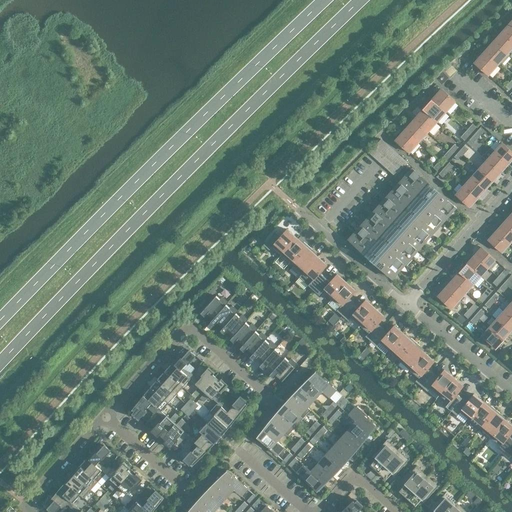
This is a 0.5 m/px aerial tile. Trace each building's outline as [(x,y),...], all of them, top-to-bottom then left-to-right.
[(511,22),(505,29),(506,30),(504,33),(502,31),(502,32),(511,41),(511,22)] [(511,53),(511,41),(502,32),(495,39),(497,40),(494,43),(493,42),(509,57),(509,56),(507,55),(510,52),(511,53)] [(509,57),(493,42),(486,49),(487,51),(485,53),(498,65),(500,62),(503,64),(509,57)] [(498,65),(485,53),(482,56),(481,55),(474,63),(488,75),(498,65)] [(455,101),(441,89),(435,96),(436,98),(434,100),(433,99),(432,99),(446,112),(455,101)] [(446,112),(432,99),(426,107),(427,108),(425,110),(423,109),(423,110),(437,122),(446,112)] [(437,122),(423,110),(417,117),(418,118),(415,120),(414,119),(414,120),(428,132),(437,122)] [(428,132),(414,120),(407,127),(408,128),(406,131),(419,142),(428,132)] [(470,134),(477,127),(473,124),(467,130),(470,134)] [(478,138),(484,132),(479,128),(474,134),(478,138)] [(464,140),(470,134),(467,130),(461,137),(464,140)] [(419,142),(406,131),(403,134),(402,133),(395,140),(409,153),(419,142)] [(473,144),(478,138),(474,134),(469,140),(473,144)] [(381,139),(369,152),(395,176),(407,163),(381,139)] [(511,152),(502,143),(494,152),(508,164),(511,160),(511,152)] [(452,154),(458,147),(454,144),(448,151),(452,154)] [(463,155),(468,149),(464,145),(459,151),(463,155)] [(446,161),(452,154),(448,151),(442,157),(446,161)] [(458,161),(463,155),(459,151),(454,157),(458,161)] [(508,164),(494,152),(486,160),(500,173),(508,164)] [(500,173),(486,160),(479,169),(493,181),(500,173)] [(439,161),(433,167),(437,171),(443,164),(439,161)] [(448,172),(453,166),(449,162),(444,168),(448,172)] [(443,178),(448,172),(444,168),(439,174),(443,178)] [(455,205),(415,169),(350,241),(390,277),(455,205)] [(493,181),(479,169),(471,177),(469,175),(469,176),(485,190),(493,181)] [(485,190),(469,176),(463,183),(465,185),(464,186),(478,198),(485,190)] [(478,198),(464,186),(456,195),(470,207),(478,198)] [(511,217),(510,216),(503,224),(511,231),(511,217)] [(511,241),(511,231),(503,224),(495,232),(509,244),(511,241)] [(273,247),(281,255),(297,238),(287,229),(280,237),(275,232),(263,245),(269,250),(273,247)] [(509,244),(495,232),(488,240),(502,253),(509,244)] [(303,243),(297,238),(281,255),(292,264),(308,246),(304,242),(303,243)] [(308,246),(292,264),(303,274),(318,256),(312,251),(313,250),(308,246)] [(481,247),(474,256),(490,270),(496,263),(494,261),(495,260),(481,247)] [(314,290),(325,277),(320,272),(327,265),(318,256),(303,274),(299,277),(314,290)] [(490,270),(474,256),(467,264),(481,276),(488,268),(490,270)] [(481,276),(467,264),(459,272),(474,284),(481,276)] [(502,281),(507,275),(503,271),(498,277),(502,281)] [(474,284),(459,272),(452,280),(466,292),(474,284)] [(330,282),(325,277),(314,290),(319,295),(323,292),(331,299),(346,282),(337,274),(330,282)] [(497,286),(502,281),(498,277),(493,283),(497,286)] [(466,292),(452,280),(445,288),(461,302),(459,300),(466,292)] [(346,282),(331,299),(340,307),(337,311),(342,316),(354,303),(349,298),(356,291),(346,282)] [(503,292),(508,286),(504,283),(499,288),(503,292)] [(487,297),(492,291),(488,287),(483,293),(487,297)] [(461,302),(445,288),(438,296),(452,309),(453,307),(455,309),(461,302)] [(482,302),(487,297),(483,293),(478,299),(482,302)] [(494,303),(499,297),(495,293),(490,299),(494,303)] [(216,296),(201,313),(205,316),(207,313),(213,319),(214,319),(226,305),(228,302),(222,296),(220,299),(216,296)] [(489,308),(494,303),(490,299),(485,305),(489,308)] [(359,307),(354,303),(342,316),(348,321),(351,317),(360,325),(375,308),(366,300),(359,307)] [(473,313),(478,307),(474,303),(469,309),(473,313)] [(214,319),(213,319),(211,321),(214,325),(217,322),(223,328),(236,314),(236,313),(238,311),(232,305),(230,308),(226,305),(214,319)] [(375,308),(360,325),(368,333),(365,336),(371,341),(383,328),(378,324),(384,316),(375,308)] [(468,319),(473,313),(469,309),(464,315),(468,319)] [(479,319),(485,313),(480,309),(475,315),(479,319)] [(511,318),(504,311),(496,319),(510,332),(511,330),(511,318)] [(223,328),(221,330),(224,334),(227,331),(233,336),(233,337),(246,323),(246,322),(248,320),(242,314),(239,317),(236,314),(223,328)] [(474,324),(479,319),(475,315),(470,321),(474,324)] [(496,319),(489,327),(503,340),(510,332),(496,319)] [(233,337),(233,336),(230,339),(234,343),(237,340),(243,345),(256,331),(258,328),(252,323),(249,325),(246,323),(233,337)] [(388,333),(383,328),(371,341),(377,346),(380,343),(388,351),(404,333),(394,325),(388,333)] [(489,327),(479,338),(489,346),(491,344),(496,348),(503,340),(489,327)] [(243,345),(240,348),(244,351),(246,349),(253,354),(266,340),(265,340),(268,337),(261,332),(259,334),(256,331),(243,345)] [(410,339),(404,333),(388,351),(399,360),(415,342),(411,338),(410,339)] [(253,354),(250,357),(254,360),(256,357),(262,363),(263,363),(276,349),(275,349),(278,346),(271,341),(269,343),(266,340),(253,354)] [(415,342),(399,360),(410,370),(425,353),(419,347),(420,346),(415,342)] [(263,363),(262,363),(260,366),(264,369),(266,366),(272,372),(285,358),(285,357),(284,358),(278,353),(279,352),(276,349),(263,363)] [(185,350),(172,363),(188,377),(191,373),(183,369),(187,363),(188,364),(196,356),(189,350),(188,352),(185,350)] [(425,353),(410,370),(418,378),(415,381),(421,386),(433,373),(428,369),(434,361),(425,353)] [(272,372),(270,374),(273,378),(276,375),(283,381),(298,364),(291,358),(289,361),(285,358),(272,372)] [(188,377),(172,363),(167,368),(169,369),(167,371),(165,370),(165,371),(183,387),(190,379),(188,377)] [(202,376),(197,382),(191,373),(188,377),(190,379),(195,383),(195,384),(198,387),(202,391),(215,377),(213,375),(215,373),(208,367),(201,376),(202,376)] [(438,377),(433,373),(421,386),(427,391),(430,388),(439,395),(454,378),(444,370),(438,377)] [(183,387),(165,371),(160,376),(161,377),(159,379),(158,378),(158,379),(176,395),(183,387)] [(308,378),(322,390),(322,391),(329,397),(336,389),(337,388),(324,377),(322,379),(320,376),(320,375),(315,371),(308,378)] [(322,390),(308,378),(301,386),(300,386),(314,399),(322,391),(322,390)] [(454,378),(439,395),(448,403),(445,406),(451,411),(462,398),(457,393),(463,385),(454,378)] [(176,395),(158,379),(153,384),(154,385),(152,388),(151,386),(150,387),(169,403),(176,395)] [(217,379),(205,393),(209,396),(212,399),(213,399),(218,404),(218,403),(220,405),(223,402),(214,397),(219,392),(220,393),(228,384),(221,379),(220,380),(217,379)] [(314,399),(300,386),(300,387),(293,395),(293,394),(292,394),(307,407),(314,399)] [(169,403),(150,387),(146,392),(147,393),(145,396),(144,395),(143,395),(158,408),(165,400),(168,403),(169,403)] [(197,396),(202,391),(198,387),(193,392),(197,396)] [(204,402),(209,396),(205,393),(200,398),(204,402)] [(307,407),(292,394),(292,395),(293,395),(286,403),(285,402),(285,403),(303,419),(299,415),(307,407)] [(468,402),(462,398),(451,411),(457,416),(460,412),(469,420),(472,417),(484,402),(474,394),(468,402)] [(132,413),(139,419),(146,411),(145,410),(150,404),(155,413),(159,409),(158,408),(143,395),(132,409),(134,411),(132,413)] [(234,405),(229,410),(223,402),(220,405),(236,420),(247,405),(245,403),(247,401),(240,396),(233,404),(234,405)] [(346,398),(343,396),(336,403),(339,406),(346,398)] [(349,401),(346,398),(339,406),(342,409),(349,401)] [(189,407),(194,402),(190,399),(186,404),(189,407)] [(198,406),(196,403),(194,402),(189,407),(194,411),(198,406)] [(490,407),(484,402),(472,417),(480,423),(477,426),(480,429),(496,410),(491,406),(490,407)] [(236,420),(220,405),(218,403),(218,404),(210,412),(229,428),(233,423),(232,422),(234,419),(235,420),(236,420)] [(303,419),(285,403),(284,403),(285,403),(278,412),(277,411),(295,427),(303,419)] [(184,413),(189,407),(186,404),(181,410),(184,413)] [(331,404),(326,410),(330,413),(335,408),(331,404)] [(189,417),(194,411),(189,407),(184,413),(189,417)] [(370,417),(363,411),(362,413),(356,408),(349,415),(356,422),(356,421),(370,433),(376,426),(371,421),(371,422),(368,419),(370,417)] [(162,436),(174,422),(170,419),(167,415),(166,416),(159,409),(155,413),(165,418),(160,423),(159,422),(152,431),(158,436),(160,434),(162,436)] [(326,419),(330,413),(326,410),(322,415),(326,419)] [(342,413),(338,410),(333,415),(337,419),(342,413)] [(496,410),(480,429),(491,438),(506,420),(499,415),(501,413),(496,410)] [(295,427),(277,411),(277,412),(270,420),(287,436),(295,427)] [(229,428),(210,412),(214,415),(207,423),(221,436),(226,431),(225,430),(227,427),(228,429),(229,428)] [(170,419),(174,422),(179,417),(175,413),(170,419)] [(332,424),(337,419),(333,415),(328,421),(332,424)] [(181,419),(176,424),(180,428),(185,422),(181,419)] [(287,436),(270,420),(269,420),(270,421),(263,429),(276,441),(277,441),(284,433),(287,436)] [(511,425),(506,420),(491,438),(500,445),(497,449),(503,454),(511,443),(511,438),(509,436),(511,432),(511,425)] [(315,430),(320,425),(316,421),(311,427),(315,430)] [(356,421),(356,422),(349,430),(363,442),(370,433),(356,421)] [(221,436),(207,423),(200,431),(214,444),(219,439),(218,438),(220,435),(221,437),(221,436)] [(177,438),(182,433),(188,442),(192,438),(189,436),(184,431),(180,428),(176,424),(164,438),(166,440),(164,442),(171,448),(178,439),(177,438)] [(310,436),(315,430),(311,427),(306,432),(310,436)] [(326,430),(322,427),(318,432),(322,436),(326,430)] [(276,441),(263,429),(256,437),(261,441),(262,440),(265,443),(263,445),(268,449),(269,448),(277,455),(283,447),(277,441),(276,441)] [(363,442),(349,430),(341,438),(356,451),(355,450),(362,442),(363,443),(363,442)] [(214,444),(200,431),(193,439),(192,439),(207,452),(212,447),(210,446),(213,443),(214,445),(214,444)] [(317,441),(322,436),(318,432),(313,438),(317,441)] [(194,465),(207,452),(192,439),(193,439),(192,438),(188,442),(197,446),(192,451),(191,451),(183,459),(190,465),(192,463),(194,465)] [(301,438),(296,444),(300,447),(305,442),(301,438)] [(356,451),(341,438),(334,447),(347,459),(355,451),(356,451)] [(372,467),(378,472),(398,449),(397,450),(387,440),(388,440),(387,439),(371,457),(372,458),(372,457),(374,459),(370,464),(370,465),(372,463),(374,465),(372,467)] [(511,443),(503,454),(509,459),(511,455),(511,443)] [(295,453),(300,447),(296,444),(291,449),(295,453)] [(311,447),(307,444),(302,449),(306,453),(311,447)] [(100,445),(87,458),(103,472),(106,468),(97,463),(102,458),(103,459),(111,450),(104,445),(103,447),(100,445)] [(347,459),(334,447),(326,455),(340,468),(347,459)] [(301,458),(306,453),(302,449),(297,455),(301,458)] [(398,449),(378,472),(384,477),(386,475),(388,477),(386,479),(391,474),(393,476),(393,477),(410,459),(409,459),(408,459),(398,450),(399,449),(398,449)] [(290,453),(283,460),(286,463),(293,455),(290,453)] [(340,468),(326,455),(318,464),(333,476),(332,476),(340,468)] [(298,460),(295,457),(288,465),(291,468),(298,460)] [(103,472),(87,458),(82,463),(84,464),(82,466),(80,465),(80,466),(98,482),(95,478),(102,471),(105,474),(103,472)] [(117,471),(112,476),(106,468),(103,472),(105,474),(111,478),(110,479),(114,482),(118,485),(130,471),(128,469),(130,468),(123,462),(116,470),(117,471)] [(318,464),(311,472),(325,484),(332,476),(332,477),(333,476),(318,464)] [(98,482),(80,466),(75,471),(76,472),(74,474),(73,473),(72,474),(91,490),(98,482)] [(311,472),(304,466),(297,473),(305,480),(303,481),(309,486),(310,484),(313,486),(312,487),(317,491),(325,484),(311,472)] [(402,493),(408,498),(428,476),(428,475),(427,476),(417,467),(417,466),(400,484),(401,484),(402,483),(404,486),(399,491),(400,491),(402,489),(404,491),(402,493)] [(227,470),(220,476),(234,489),(233,489),(240,495),(247,488),(235,477),(234,478),(231,475),(232,474),(227,470)] [(120,487),(124,491),(127,494),(128,494),(133,498),(135,500),(138,497),(129,492),(134,487),(135,487),(143,479),(136,473),(135,475),(132,473),(120,487)] [(91,490),(72,474),(68,479),(69,480),(67,482),(66,481),(65,482),(84,498),(91,490)] [(213,483),(227,496),(233,489),(234,489),(220,476),(213,483)] [(428,476),(408,498),(413,503),(415,501),(417,503),(415,505),(416,506),(420,500),(423,503),(422,503),(423,504),(439,486),(438,485),(438,486),(427,477),(428,476)] [(84,498),(65,482),(61,487),(62,488),(60,490),(59,489),(59,490),(74,504),(76,506),(77,506),(73,503),(80,495),(83,498),(84,498)] [(113,491),(118,485),(114,482),(109,487),(113,491)] [(206,490),(206,491),(220,504),(227,496),(213,483),(213,484),(207,491),(206,490)] [(124,491),(120,487),(115,493),(119,497),(124,491)] [(49,506),(48,508),(51,511),(55,511),(61,505),(60,505),(65,499),(71,508),(74,504),(59,490),(47,504),(49,506)] [(149,500),(144,505),(138,497),(135,500),(136,501),(137,501),(148,511),(152,511),(162,500),(160,498),(162,496),(155,491),(148,499),(149,500)] [(199,498),(213,511),(220,504),(206,491),(206,492),(200,499),(199,498)] [(104,502),(110,497),(106,493),(101,499),(104,502)] [(431,510),(433,511),(448,511),(457,502),(453,506),(446,499),(446,498),(445,499),(443,497),(444,496),(443,495),(430,510),(430,511),(431,510)] [(114,500),(111,498),(110,497),(104,502),(109,506),(114,500)] [(147,511),(133,498),(125,506),(129,510),(131,511),(147,511)] [(192,506),(198,511),(212,511),(213,511),(199,498),(199,499),(193,506),(192,506)] [(100,508),(104,502),(101,499),(96,504),(100,508)] [(353,500),(340,511),(357,511),(363,506),(357,500),(355,502),(353,500)] [(104,511),(109,506),(104,502),(100,508),(104,511)] [(241,511),(248,505),(244,502),(234,511),(241,511)] [(457,502),(448,511),(468,511),(467,511),(466,511),(457,503),(458,502),(457,502)]
